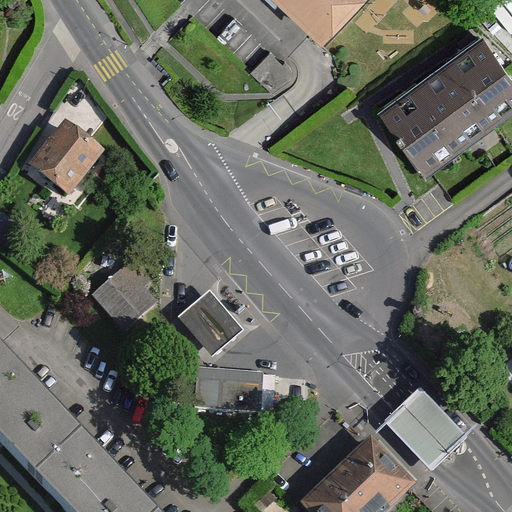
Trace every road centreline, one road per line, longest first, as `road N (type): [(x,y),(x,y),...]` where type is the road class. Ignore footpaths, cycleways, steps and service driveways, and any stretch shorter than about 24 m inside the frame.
road 1 (secondary): [(511,511),(447,456),(270,274),(83,23)]
road 2 (residential): [(83,23),(0,152)]
